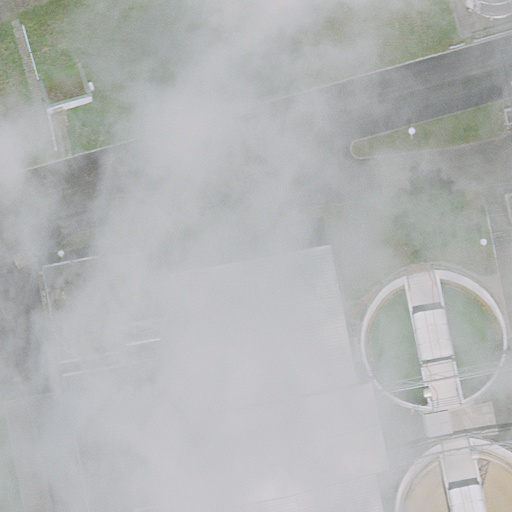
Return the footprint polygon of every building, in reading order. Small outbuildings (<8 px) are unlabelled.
[(79,258),(92,318),(155,305),(152,291),(143,245),(79,258)] [(363,511),(309,257),(152,291),(155,305),(166,352),(199,511),(363,511)] [(49,377),(102,366),(92,318),(79,258),(26,270),(49,377)] [(155,305),(92,318),(102,366),(166,352),(155,305)] [(49,377),(77,511),(199,511),(166,352),(102,366),(49,377)]
